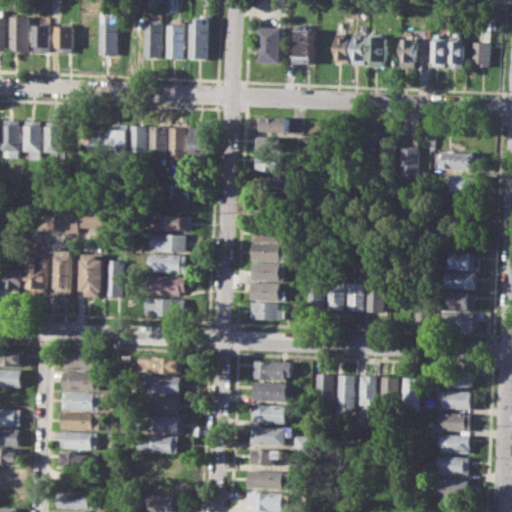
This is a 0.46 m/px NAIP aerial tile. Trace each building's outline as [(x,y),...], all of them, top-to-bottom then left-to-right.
[(169,0),(178,0),(178,11),(169,11),(169,0)] [(102,10),(114,10),(113,21),(119,22),(118,53),(101,53),(102,10)] [(12,15),(31,15),(30,49),(12,49),(12,15)] [(148,19),(163,19),(162,56),(147,55),(148,19)] [(170,19),(186,20),(185,56),(169,56),(170,19)] [(193,21),(210,22),(208,58),(191,57),(193,21)] [(36,23),(54,24),(53,50),(35,49),(36,23)] [(58,25),(74,25),(74,52),(57,51),(58,25)] [(259,25),(281,26),(280,61),(259,61),(259,25)] [(297,28),(313,28),(312,61),(296,61),(297,28)] [(490,32),(481,31),(480,41),(473,41),(472,64),(489,65),(490,32)] [(336,32),(345,33),(345,36),(350,37),(349,62),(335,61),(336,32)] [(353,33),(367,33),(366,63),(352,62),(353,33)] [(369,35),(368,64),(386,65),(387,36),(369,35)] [(402,37),(417,38),(416,66),(401,65),(402,37)] [(434,38),(448,39),(447,65),(433,64),(434,38)] [(452,39),(465,40),(464,66),(451,66),(452,39)] [(263,116),(304,118),(303,133),(262,131),(263,116)] [(3,119),(22,119),(21,156),(3,156),(3,119)] [(25,120),(42,120),(42,159),(31,158),(31,150),(25,150),(25,120)] [(46,121),(64,121),(64,158),(52,158),(52,150),(46,150),(46,121)] [(113,123),(130,123),(129,155),(113,155),(113,123)] [(133,124),(149,125),(148,152),(132,152),(133,124)] [(153,124),(168,125),(167,158),(157,158),(157,151),(152,151),(153,124)] [(172,126),(189,126),(188,154),(171,154),(172,126)] [(192,126),(209,126),(208,156),(191,155),(192,126)] [(258,135),(291,137),(290,151),(257,149),(258,135)] [(364,139),(379,139),(378,169),(363,169),(364,139)] [(382,142),(396,142),(396,172),(381,172),(382,142)] [(403,146),(419,146),(418,174),(402,174),(403,146)] [(446,151),(477,152),(476,169),(445,167),(446,151)] [(257,155),(291,157),(290,171),(256,169),(257,155)] [(447,174),(477,175),(477,191),(452,191),(452,185),(447,185),(447,174)] [(261,176),(290,177),(289,192),(260,191),(261,176)] [(296,197),(296,188),(312,188),(312,198),(296,197)] [(257,212),(258,198),(285,200),(285,213),(257,212)] [(40,208),(110,212),(109,226),(81,225),(81,231),(39,229),(40,208)] [(157,215),(190,216),(189,229),(157,228),(157,215)] [(256,224),(291,226),(290,241),(255,239),(256,224)] [(156,233),(188,234),(188,250),(159,249),(159,245),(152,244),(152,237),(155,237),(156,233)] [(256,243),(283,244),(283,250),(292,250),(292,260),(255,258),(256,243)] [(31,250),(44,251),(44,256),(49,256),(47,290),(29,289),(31,250)] [(59,250),(75,250),(73,293),(57,292),(59,250)] [(448,250),(477,251),(477,268),(452,267),(452,262),(448,262),(448,250)] [(151,252),(188,253),(187,272),(150,270),(151,252)] [(87,253),(103,253),(103,258),(107,258),(107,289),(101,289),(101,294),(89,294),(89,288),(83,288),(83,258),(87,258),(87,253)] [(110,258),(129,259),(128,294),(109,293),(110,258)] [(254,262),(287,264),(286,279),(253,277),(254,262)] [(6,267),(25,268),(24,288),(5,288),(6,267)] [(446,270),(476,271),(475,288),(450,287),(450,281),(446,280),(446,270)] [(150,274),(187,275),(186,294),(149,292),(150,274)] [(311,279),(327,279),(326,307),(309,307),(311,279)] [(330,280),(346,280),(345,308),(329,308),(330,280)] [(253,281),(282,282),(281,289),(287,289),(286,299),(252,297),(253,281)] [(350,281),(366,281),(365,309),(349,309),(350,281)] [(370,281),(386,281),(385,310),(369,309),(370,281)] [(451,290),(474,291),(473,308),(450,307),(451,290)] [(148,296),(186,297),(186,315),(154,314),(154,310),(147,310),(148,296)] [(253,301),(281,302),(280,308),(287,309),(287,318),(252,316),(253,301)] [(416,309),(428,309),(427,324),(416,324),(416,309)] [(446,311),(473,312),(473,329),(446,328),(446,311)] [(0,348),(24,350),(23,364),(0,363),(0,348)] [(68,350),(105,352),(104,368),(67,366),(68,350)] [(141,356),(183,357),(183,372),(140,371),(141,356)] [(254,376),(254,359),(292,359),(292,373),(286,373),(286,377),(254,376)] [(0,367),(24,368),(24,385),(0,383),(0,367)] [(447,384),(447,382),(440,381),(441,367),(473,369),(472,386),(447,384)] [(67,370),(105,371),(105,388),(66,387),(67,370)] [(425,386),(425,372),(436,373),(436,387),(425,386)] [(314,402),(315,373),(332,374),(330,412),(321,412),(322,403),(314,402)] [(146,374),(182,375),(181,392),(145,391),(146,374)] [(336,402),(337,374),(353,374),(352,410),(338,410),(339,402),(336,402)] [(358,403),(358,375),(376,376),(375,407),(370,407),(370,409),(365,409),(365,406),(361,406),(361,403),(358,403)] [(400,405),(401,375),(419,376),(417,409),(407,409),(407,405),(400,405)] [(379,404),(380,376),(397,377),(396,404),(379,404)] [(253,398),(254,380),(287,381),(287,399),(253,398)] [(439,389),(471,391),(470,407),(441,406),(441,401),(438,401),(439,389)] [(66,390),(102,392),(102,408),(65,406),(66,390)] [(145,393),(181,394),(181,412),(145,410),(145,393)] [(252,419),(252,403),(287,404),(286,420),(252,419)] [(0,406),(24,407),(24,424),(0,423),(0,406)] [(65,409),(103,411),(102,428),(64,426),(65,409)] [(438,410),(470,411),(470,430),(441,429),(442,421),(438,421),(438,410)] [(144,413),(180,414),(180,431),(144,430),(144,413)] [(251,442),(252,425),(292,426),(292,436),(285,435),(285,443),(251,442)] [(375,441),(375,426),(384,427),(384,441),(375,441)] [(0,427),(21,428),(21,445),(0,443),(0,427)] [(331,441),(332,429),(343,429),(343,442),(331,441)] [(64,430),(100,432),(100,447),(64,446),(64,430)] [(438,432),(470,433),(469,452),(438,451),(438,432)] [(142,433),(180,434),(179,451),(141,450),(142,433)] [(294,449),(294,434),(309,434),(308,449),(294,449)] [(0,446),(21,447),(21,463),(0,462),(0,446)] [(251,462),(252,447),(284,448),(283,457),(275,457),(274,463),(251,462)] [(64,449),(95,450),(95,465),(64,464),(64,449)] [(438,454),(468,455),(467,474),(437,473),(438,454)] [(291,469),(292,458),(308,459),(307,470),(291,469)] [(0,466),(22,468),(22,478),(16,478),(16,484),(0,483),(0,466)] [(249,485),(250,468),(291,471),(290,487),(249,485)] [(436,476),(468,477),(467,496),(439,496),(440,487),(435,487),(436,476)] [(0,486),(22,487),(21,504),(0,503),(0,486)] [(62,489),(97,490),(97,508),(62,506),(62,489)] [(249,501),(249,490),(289,492),(288,509),(254,507),(254,501),(249,501)] [(139,493),(178,494),(177,511),(138,510),(139,493)]
